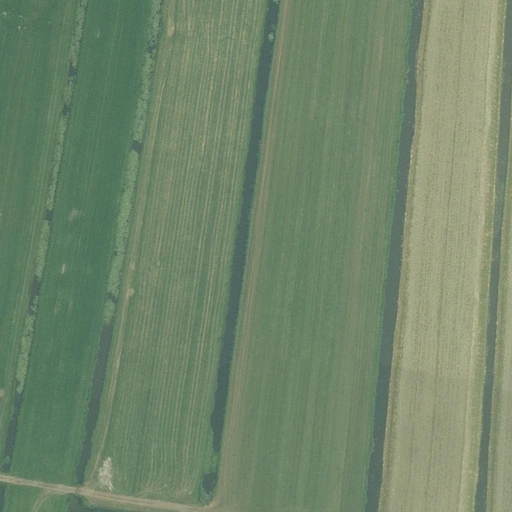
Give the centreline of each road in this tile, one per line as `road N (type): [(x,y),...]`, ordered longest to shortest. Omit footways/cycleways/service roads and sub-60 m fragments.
road 1 (track): [(227,511),(294,0)]
road 2 (track): [(207,511),(0,479)]
